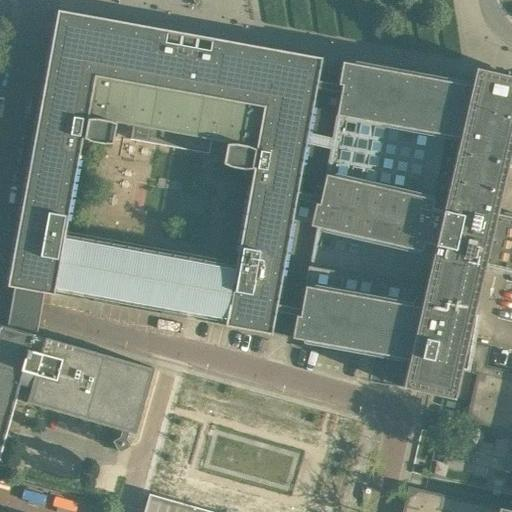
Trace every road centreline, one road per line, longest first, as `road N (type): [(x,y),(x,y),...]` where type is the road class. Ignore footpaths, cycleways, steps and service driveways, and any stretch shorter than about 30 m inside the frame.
road 1 (residential): [(375,511),(394,432),(386,408),(0,303)]
road 2 (residential): [(0,185),(36,0)]
